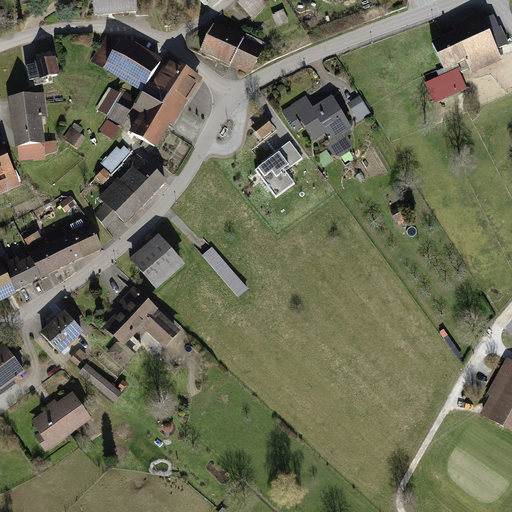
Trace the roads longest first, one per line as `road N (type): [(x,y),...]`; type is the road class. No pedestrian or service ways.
road 1 (residential): [(0,323),(48,297),(180,184),(227,95)]
road 2 (residential): [(227,95),(386,23),(458,0)]
road 3 (residential): [(0,42),(61,25),(119,25),(171,41)]
